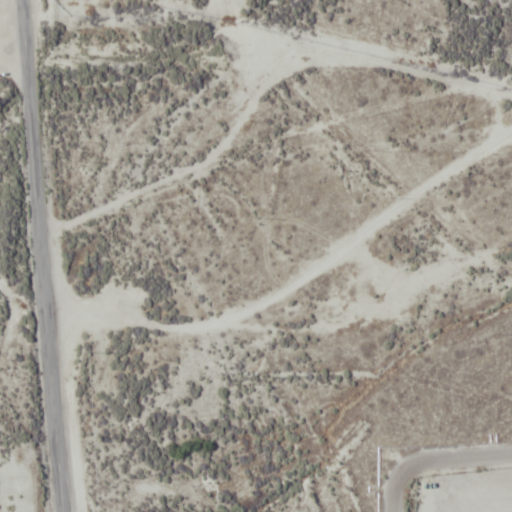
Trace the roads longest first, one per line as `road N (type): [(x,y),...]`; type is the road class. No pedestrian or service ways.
road 1 (residential): [(49,335),(157,338),(258,310),(511,143)]
road 2 (residential): [(65,511),(25,0)]
